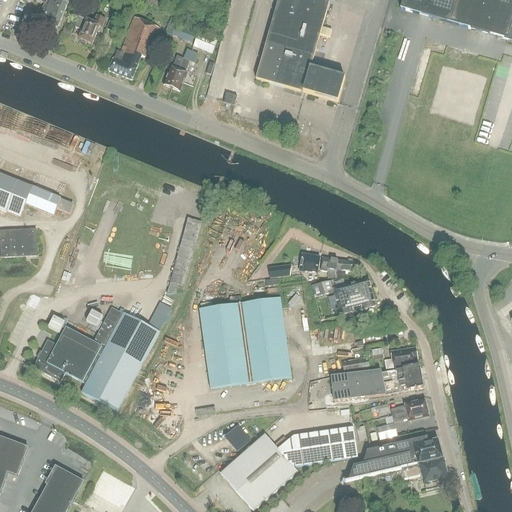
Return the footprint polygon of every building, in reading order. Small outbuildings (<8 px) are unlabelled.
[(54,0),(54,1),(50,0),(47,0),(45,7),(39,21),(49,25),(49,26),(58,30),(70,0),(54,0)] [(278,0),(256,81),(304,94),(338,104),(345,79),(311,69),(320,36),(330,39),(332,31),(322,29),(330,0),(329,0),(278,0)] [(511,0),(403,0),(401,8),(401,10),(508,41),(509,37),(511,37),(511,0)] [(132,10),(130,9),(126,8),(123,17),(129,19),(132,10)] [(111,18),(106,30),(114,34),(119,22),(120,22),(123,15),(115,11),(112,18),(111,18)] [(79,41),(81,42),(81,43),(85,45),(85,43),(92,46),(99,28),(102,29),(105,21),(97,17),(94,24),(86,21),(86,22),(78,19),(74,28),(82,32),(79,41)] [(182,27),(184,20),(178,18),(176,25),(182,27)] [(117,52),(114,59),(113,59),(113,61),(109,72),(132,82),(141,58),(144,60),(149,59),(160,30),(134,19),(120,53),(117,52)] [(171,36),(187,42),(192,44),(196,34),(175,26),(171,36)] [(198,34),(193,48),(212,55),(217,41),(198,34)] [(181,66),(171,90),(171,91),(179,94),(187,75),(185,74),(190,63),(194,65),(198,55),(187,51),(183,60),(184,60),(182,67),(181,66)] [(184,60),(183,60),(177,57),(172,69),(171,68),(169,74),(168,73),(166,77),(167,78),(164,87),(171,90),(181,66),(182,67),(184,60)] [(211,76),(214,65),(209,63),(206,75),(211,76)] [(233,106),(235,98),(227,96),(225,103),(233,106)] [(0,211),(6,214),(20,220),(26,207),(53,218),(57,211),(70,216),(73,206),(61,201),(61,200),(5,177),(5,178),(0,175),(0,211)] [(202,223),(188,220),(167,296),(182,294),(202,223)] [(37,258),(36,230),(0,232),(0,244),(1,259),(37,258)] [(302,256),(299,273),(317,276),(320,259),(302,256)] [(338,278),(339,261),(323,259),(321,272),(327,273),(328,280),(338,278)] [(339,261),(338,278),(346,277),(346,272),(353,273),(354,264),(339,261)] [(289,267),(269,269),(270,280),(290,278),(289,267)] [(278,280),(265,281),(266,288),(278,287),(278,280)] [(331,283),(311,288),(314,300),(334,295),(335,298),(328,299),(331,311),(338,309),(339,317),(376,308),(369,281),(333,290),(331,283)] [(251,386),(251,385),(291,380),(280,300),(240,305),(240,304),(239,304),(239,306),(199,311),(210,391),(251,385),(251,386)] [(38,359),(33,369),(60,384),(65,375),(86,386),(82,395),(117,413),(159,334),(158,333),(124,315),(124,316),(112,309),(93,344),(66,329),(56,346),(48,342),(43,349),(42,353),(38,359)] [(92,312),(86,323),(97,328),(103,318),(92,312)] [(54,318),(48,329),(59,334),(64,324),(54,318)] [(394,352),(393,354),(391,354),(392,361),(384,362),(386,371),(393,370),(418,366),(416,350),(398,353),(397,352),(394,352)] [(372,352),(373,361),(382,360),(381,351),(372,352)] [(368,359),(342,364),(344,375),(370,371),(368,359)] [(331,378),(332,392),(334,403),(388,397),(407,393),(424,390),(419,367),(382,375),(381,372),(331,378)] [(394,417),(429,409),(427,400),(404,406),(404,408),(390,411),(391,415),(393,415),(394,417)] [(387,405),(375,408),(376,415),(389,412),(387,405)] [(196,418),(216,415),(215,408),(195,412),(196,418)] [(431,417),(429,409),(394,417),(395,419),(392,420),(393,424),(407,421),(407,423),(431,417)] [(394,425),(377,429),(379,441),(397,437),(394,425)] [(225,439),(237,453),(250,442),(237,428),(225,439)] [(278,451),(265,436),(220,475),(252,511),(254,511),(298,474),(293,469),(358,459),(353,429),(293,438),(278,451)] [(348,482),(345,483),(365,479),(401,470),(417,466),(443,460),(438,442),(437,442),(428,444),(427,438),(423,440),(367,452),(367,453),(366,457),(362,466),(354,468),(348,482)] [(0,439),(0,495),(8,474),(17,478),(28,450),(0,439)] [(417,466),(401,470),(404,481),(412,479),(416,478),(420,477),(423,487),(425,487),(426,492),(438,489),(437,486),(436,483),(439,482),(442,484),(445,483),(447,480),(448,480),(446,472),(446,471),(445,468),(445,467),(443,462),(418,468),(417,466)] [(47,487),(33,511),(67,511),(83,484),(55,468),(46,486),(47,487)]
